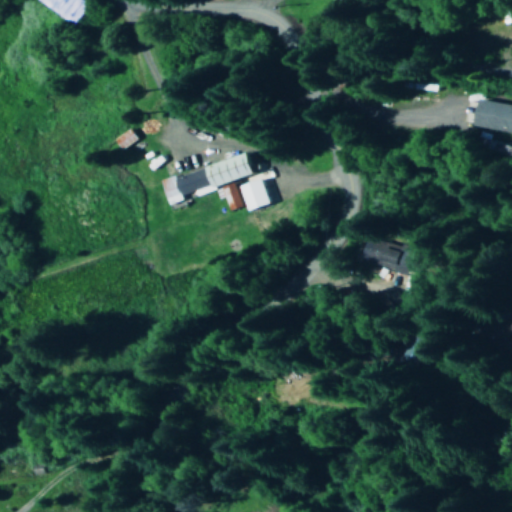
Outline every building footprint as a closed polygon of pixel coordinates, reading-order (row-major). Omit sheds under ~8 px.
[(41,0),(70,23),(85,3),(81,0),(41,0)] [(511,105),(478,99),(472,125),(511,133),(511,105)] [(137,141),(130,129),(114,139),(121,151),(137,141)] [(162,179),(169,206),(185,201),(183,195),(195,192),(196,197),(215,192),(217,199),(224,197),(228,212),(241,208),(234,182),(257,176),(251,155),(162,179)] [(248,212),(270,207),(263,181),(242,186),(248,212)] [(362,261),(402,271),(407,252),(368,242),(362,261)]
